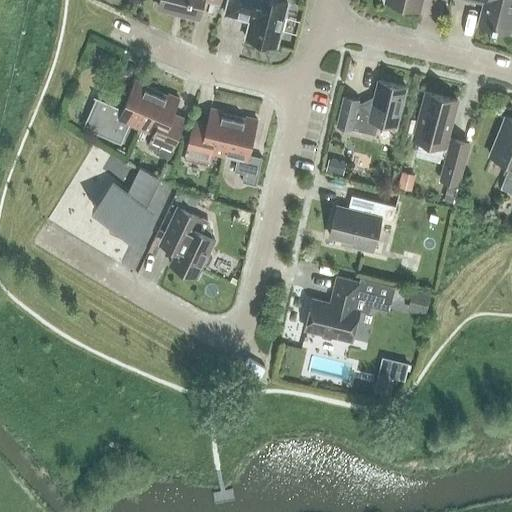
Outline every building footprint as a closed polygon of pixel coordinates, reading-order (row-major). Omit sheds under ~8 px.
[(160,0),(158,7),(198,17),(202,0),(203,0),(219,4),(219,0),(160,0)] [(283,18),(287,4),(272,0),(228,0),(225,15),(244,19),(245,13),(251,15),(245,39),(276,47),(281,28),(276,26),(278,17),(283,18)] [(386,0),(386,2),(419,10),(421,0),(386,0)] [(478,25),(509,33),(511,20),(511,0),(470,0),(483,3),(478,25)] [(99,99),(88,125),(111,135),(112,136),(119,119),(129,124),(140,128),(156,91),(145,86),(146,84),(135,80),(122,109),(93,96),(93,97),(96,98),(99,99)] [(396,126),(405,87),(378,81),(372,107),(357,104),(358,101),(344,97),(337,125),(375,135),(378,122),(396,126)] [(168,159),(186,118),(173,113),(179,99),(168,94),(167,96),(156,91),(140,128),(152,134),(147,146),(157,150),(155,153),(168,159)] [(456,101),(426,92),(413,139),(444,147),(456,101)] [(224,155),(233,116),(222,113),(222,111),(210,108),(207,123),(193,119),(184,159),(207,165),(210,152),(224,155)] [(233,116),(224,155),(237,159),(234,171),(243,174),(241,182),(255,185),(262,158),(248,155),(257,120),(245,117),(245,119),(233,116)] [(511,119),(506,117),(505,118),(507,119),(492,155),(490,155),(490,156),(510,164),(500,188),(511,192),(511,119)] [(440,178),(458,183),(468,144),(450,139),(440,178)] [(343,175),(346,161),(329,157),(326,171),(343,175)] [(172,165),(163,162),(158,175),(167,178),(172,165)] [(133,239),(154,212),(147,206),(160,179),(139,167),(126,194),(112,183),(93,207),(113,223),(109,231),(130,242),(132,238),(133,239)] [(414,174),(400,171),(396,188),(410,191),(414,174)] [(198,196),(177,189),(173,199),(195,206),(198,196)] [(392,221),(396,206),(351,195),(348,209),(336,206),(329,235),(356,242),(354,249),(372,253),(381,219),(392,221)] [(162,239),(159,245),(175,253),(170,265),(184,272),(185,270),(197,275),(202,264),(205,265),(208,264),(212,256),(211,253),(208,252),(214,239),(210,237),(202,233),(208,221),(195,215),(178,207),(166,232),(162,239)] [(389,311),(395,286),(359,277),(358,282),(337,276),(330,303),(313,299),(305,329),(320,333),(322,337),(330,339),(334,336),(351,340),(358,311),(369,313),(371,306),(389,311)] [(425,315),(430,292),(413,288),(408,311),(425,315)] [(404,381),(408,364),(382,358),(374,390),(389,394),(393,378),(404,381)]
